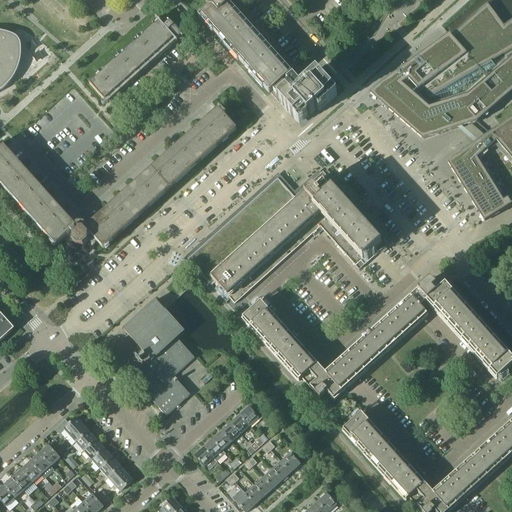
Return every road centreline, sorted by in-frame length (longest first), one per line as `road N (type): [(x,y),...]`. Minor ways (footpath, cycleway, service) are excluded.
road 1 (residential): [(21,138),(85,202),(223,79),(239,80),(274,125)]
road 2 (residential): [(380,308),(322,244),(269,290),(328,354),(354,331)]
road 3 (residential): [(357,385),(437,474),(511,406)]
road 4 (residential): [(452,254),(465,243),(358,121),(347,118),(326,136)]
road 5 (residential): [(274,125),(155,231),(153,243)]
road 6 (residential): [(326,136),(436,262)]
road 7 (residential): [(170,248),(287,139)]
road 8 (residential): [(72,327),(89,326),(170,248)]
road 9 (residential): [(0,461),(90,380)]
